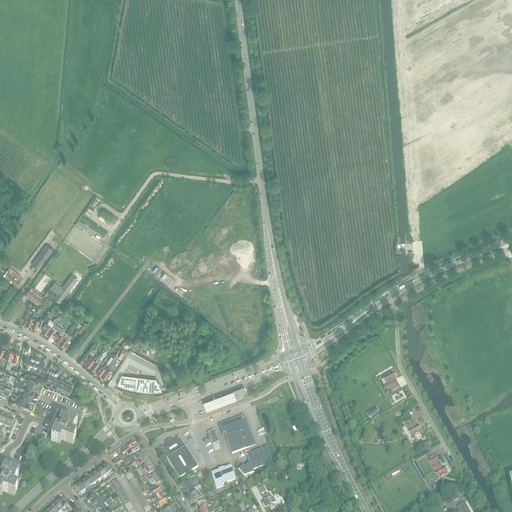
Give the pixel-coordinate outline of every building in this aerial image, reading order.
[(166,198),(147,222),(185,252),(204,228),(205,227),(202,225),(202,226),(166,198)] [(82,230),(86,225),(79,220),(75,225),(82,230)] [(96,226),(93,230),(103,237),(106,233),(96,226)] [(38,269),(53,249),(46,244),(31,264),(38,269)] [(166,252),(153,268),(162,275),(174,258),(166,252)] [(9,267),(3,275),(5,277),(16,285),(21,279),(17,276),(18,274),(9,267)] [(57,284),(53,289),(59,293),(55,299),(59,302),(63,296),(64,297),(67,293),(66,292),(67,290),(68,291),(73,285),(72,285),(76,279),(72,276),(63,287),(62,288),(61,287),(60,288),(58,286),(59,285),(57,284)] [(27,283),(21,290),(25,293),(31,286),(27,283)] [(25,293),(24,294),(38,305),(44,297),(31,286),(25,293)] [(26,313),(24,320),(26,321),(25,324),(26,324),(26,325),(28,326),(28,325),(31,326),(35,314),(33,314),(32,317),(28,316),(29,314),(26,313)] [(35,314),(31,326),(34,327),(33,328),(36,329),(36,328),(37,328),(38,326),(41,327),(44,319),(40,318),(40,320),(35,318),(36,318),(37,315),(35,314)] [(44,328),(42,330),(46,334),(55,323),(53,322),(52,323),(49,320),(49,321),(48,321),(47,322),(47,323),(46,323),(47,324),(45,323),(42,327),(44,328)] [(55,323),(46,334),(51,337),(53,335),(56,337),(58,335),(55,332),(57,330),(60,332),(59,333),(62,335),(64,332),(63,330),(55,323)] [(56,337),(54,340),(59,343),(66,333),(64,332),(62,335),(59,333),(58,335),(56,337)] [(66,333),(59,343),(63,347),(64,347),(66,349),(69,344),(67,343),(71,337),(66,333)] [(9,359),(7,364),(6,367),(8,369),(9,364),(13,352),(7,350),(5,358),(9,359)] [(9,364),(8,369),(10,370),(11,365),(13,362),(13,361),(16,362),(15,364),(18,365),(18,363),(19,359),(18,358),(19,354),(13,352),(9,364)] [(90,356),(85,363),(90,367),(98,357),(96,355),(94,359),(90,356)] [(26,356),(23,367),(27,368),(28,366),(32,367),(35,359),(26,356)] [(101,365),(96,372),(101,375),(109,364),(113,358),(111,356),(107,363),(103,367),(101,365)] [(98,357),(90,367),(94,371),(101,362),(98,360),(100,358),(98,357)] [(109,364),(101,375),(105,379),(112,370),(112,371),(116,367),(113,365),(117,360),(114,357),(113,358),(109,364)] [(35,359),(32,367),(37,368),(36,371),(41,373),(44,362),(35,359)] [(47,370),(43,379),(46,380),(45,383),(51,386),(54,378),(53,377),(55,373),(47,370)] [(383,377),(387,384),(392,391),(399,387),(394,380),(396,379),(395,377),(395,376),(395,375),(394,374),(393,374),(392,372),(383,377)] [(54,378),(51,386),(56,388),(60,380),(59,380),(56,378),(57,374),(55,373),(53,377),(54,378)] [(120,378),(117,385),(118,385),(119,386),(120,386),(121,386),(122,387),(123,387),(124,388),(125,388),(127,388),(128,389),(129,389),(129,388),(130,388),(131,388),(132,388),(133,389),(134,389),(135,389),(136,389),(137,389),(138,390),(139,390),(140,390),(141,390),(142,390),(143,390),(144,390),(146,390),(147,390),(148,390),(149,390),(150,391),(151,391),(152,390),(153,390),(154,390),(155,390),(156,390),(157,390),(158,390),(157,387),(159,387),(158,384),(156,379),(137,377),(123,375),(121,379),(120,378)] [(60,380),(56,388),(62,391),(66,383),(65,382),(62,381),(63,377),(61,376),(59,380),(60,380)] [(66,383),(62,391),(68,394),(72,385),(67,383),(69,379),(67,378),(65,382),(66,383)] [(23,384),(27,386),(27,385),(36,389),(38,383),(30,379),(28,384),(24,382),(23,384)] [(6,384),(2,392),(8,395),(12,386),(7,384),(9,381),(7,380),(5,383),(6,384)] [(22,388),(21,390),(24,392),(25,391),(33,395),(36,389),(27,385),(27,386),(25,389),(22,388)] [(243,386),(233,390),(237,400),(247,396),(243,386)] [(236,398),(233,389),(203,401),(206,409),(236,398)] [(18,396),(22,398),(22,397),(30,400),(33,395),(25,391),(24,392),(23,395),(19,394),(18,396)] [(18,400),(17,402),(16,405),(23,408),(25,405),(28,406),(30,400),(22,397),(22,398),(20,401),(18,400)] [(0,420),(0,423),(3,425),(2,429),(4,430),(5,426),(8,417),(2,415),(0,420)] [(232,454),(255,445),(244,416),(242,415),(218,424),(223,435),(224,436),(225,436),(232,454)] [(72,433),(77,422),(63,416),(57,429),(56,428),(51,439),(60,443),(61,439),(72,444),(76,435),(72,433)] [(8,417),(5,426),(9,427),(7,431),(11,433),(15,423),(13,422),(14,420),(8,417)] [(411,418),(404,422),(409,430),(412,437),(422,432),(421,430),(421,429),(421,428),(420,427),(419,427),(418,425),(416,426),(411,418)] [(214,430),(208,432),(213,444),(218,442),(214,430)] [(163,447),(160,448),(179,479),(198,467),(179,437),(177,438),(177,439),(163,447)] [(128,448),(122,452),(123,455),(127,452),(137,446),(133,441),(127,446),(128,448)] [(137,446),(127,452),(129,455),(132,453),(133,455),(140,450),(137,446)] [(267,447),(252,453),(246,455),(249,462),(244,466),(243,465),(238,469),(244,476),(253,473),(253,470),(273,463),(267,447)] [(431,449),(411,460),(433,499),(460,483),(459,480),(434,494),(415,461),(433,451),(431,449)] [(132,462),(133,464),(144,457),(141,452),(133,457),(134,459),(133,460),(132,462)] [(144,457),(133,464),(134,465),(137,464),(139,467),(147,462),(144,457)] [(435,472),(438,479),(448,474),(447,472),(447,471),(447,470),(446,469),(445,469),(444,467),(442,468),(436,457),(429,461),(435,472)] [(147,462),(139,467),(145,476),(142,478),(144,481),(145,480),(150,477),(148,474),(153,470),(147,462)] [(106,464),(101,468),(106,475),(111,471),(106,464)] [(211,473),(216,488),(223,486),(222,484),(235,479),(230,466),(211,473)] [(14,485),(18,474),(4,468),(0,477),(0,494),(1,495),(3,491),(14,496),(18,486),(14,485)] [(101,468),(96,471),(101,478),(106,475),(101,468)] [(96,471),(91,475),(96,482),(101,478),(96,471)] [(150,477),(145,480),(147,483),(152,479),(156,485),(157,485),(161,482),(155,474),(151,477),(150,476),(150,477)] [(91,475),(85,479),(90,486),(96,482),(91,475)] [(85,479),(80,483),(85,490),(90,486),(85,479)] [(190,479),(184,484),(190,494),(195,491),(194,489),(196,487),(190,479)] [(85,490),(80,483),(75,486),(80,493),(85,490)] [(151,491),(148,493),(149,495),(152,493),(154,497),(161,493),(160,492),(161,492),(160,489),(159,490),(158,487),(157,485),(156,485),(151,488),(153,490),(151,491)] [(266,491),(263,485),(258,488),(261,494),(266,491)] [(195,491),(190,494),(196,502),(196,501),(198,504),(205,501),(200,493),(197,494),(195,491)] [(154,497),(149,499),(150,501),(155,499),(156,502),(164,498),(163,497),(164,497),(163,495),(162,495),(161,493),(154,497)] [(262,504),(265,509),(268,507),(268,508),(272,506),(271,505),(276,502),(273,496),(271,497),(269,493),(263,497),(264,500),(265,502),(262,504)] [(88,500),(92,505),(98,499),(94,494),(88,500)] [(61,498),(56,503),(62,509),(63,508),(63,509),(65,506),(68,509),(70,507),(67,504),(61,498)] [(158,505),(156,507),(157,509),(167,503),(165,501),(166,500),(165,498),(164,499),(164,498),(156,502),(158,505)] [(98,499),(92,505),(96,510),(103,504),(98,499)] [(201,508),(199,509),(199,511),(208,511),(213,510),(212,508),(208,509),(207,506),(211,505),(210,503),(213,502),(212,499),(209,500),(199,505),(201,508)] [(470,511),(465,502),(457,507),(460,511),(470,511)] [(56,503),(51,507),(55,511),(59,511),(61,510),(62,511),(64,511),(65,511),(63,509),(63,508),(62,509),(56,503)]
